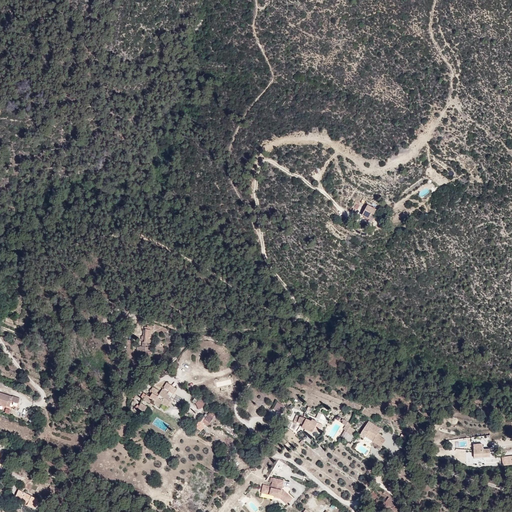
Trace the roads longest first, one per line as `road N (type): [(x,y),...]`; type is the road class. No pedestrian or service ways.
road 1 (track): [(264,156),(255,178),(263,253),(296,303),(300,315),(292,320),(106,215)]
road 2 (track): [(258,218),(235,183),(227,151),(237,124),(274,78),(257,36),(254,0)]
